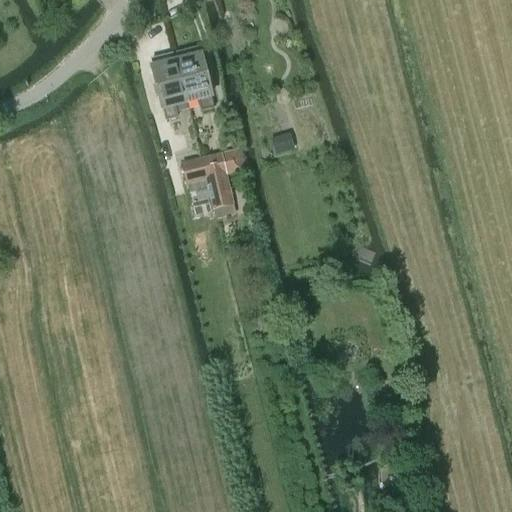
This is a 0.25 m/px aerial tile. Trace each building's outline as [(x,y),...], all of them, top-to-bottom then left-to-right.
[(243,0),(243,3),(236,3),(236,28),(250,29),(250,25),(267,25),(265,0),(243,0)] [(243,38),(231,39),(238,66),(250,64),(243,38)] [(177,54),(179,62),(175,63),(179,81),(180,82),(186,104),(199,100),(201,113),(213,110),(210,98),(211,97),(201,57),(198,57),(196,49),(177,54)] [(180,82),(179,81),(175,63),(152,69),(162,109),(164,109),(167,122),(177,119),(174,106),(186,104),(180,82)] [(221,156),(201,161),(206,181),(209,190),(214,211),(217,222),(237,217),(234,206),(221,156)] [(201,162),(184,166),(189,186),(205,182),(201,162)] [(189,186),(188,186),(190,195),(209,190),(206,181),(205,182),(189,186)] [(206,202),(192,206),(195,218),(209,214),(206,202)] [(238,243),(225,246),(229,259),(241,256),(238,243)] [(263,318),(251,321),(254,335),(266,332),(263,318)] [(326,374),(333,367),(331,357),(320,355),(313,361),(316,372),(326,374)] [(346,476),(341,485),(350,490),(355,481),(346,476)]
